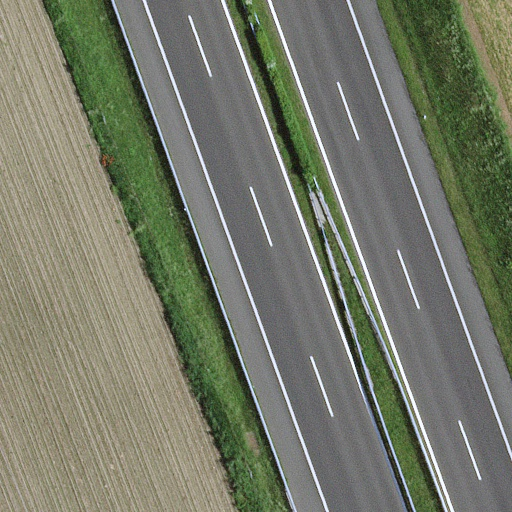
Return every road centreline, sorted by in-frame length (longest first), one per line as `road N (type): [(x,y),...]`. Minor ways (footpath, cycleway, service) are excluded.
road 1 (motorway): [(493,511),(308,0)]
road 2 (motorway): [(181,0),(366,511)]
